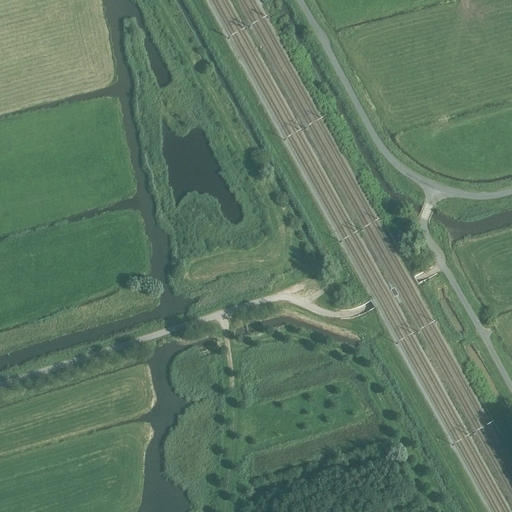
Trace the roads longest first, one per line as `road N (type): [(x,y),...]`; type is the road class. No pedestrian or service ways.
road 1 (track): [(189,0),(334,258),(331,284),(293,301)]
road 2 (track): [(444,511),(361,358),(274,327),(227,340)]
road 3 (track): [(475,511),(386,350),(367,330),(328,315)]
road 4 (unclassified): [(299,0),(380,146),(436,187)]
road 5 (track): [(227,340),(234,425),(225,511)]
